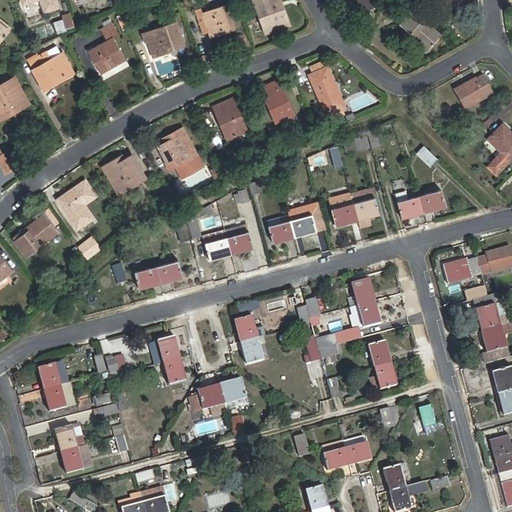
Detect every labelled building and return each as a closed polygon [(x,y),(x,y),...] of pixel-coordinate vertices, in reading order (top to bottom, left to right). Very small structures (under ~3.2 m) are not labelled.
[(56,0),(21,0),(23,5),(36,0),(40,0),(45,12),(59,7),(56,0)] [(253,0),(266,33),(290,24),(280,0),(253,0)] [(370,0),(343,0),(354,17),(374,4),(370,0)] [(205,21),(211,37),(234,29),(226,5),(208,12),(206,6),(195,10),(199,23),(205,21)] [(400,25),(429,50),(441,35),(413,10),(400,25)] [(70,13),(61,16),(65,28),(73,26),(70,13)] [(0,40),(10,27),(0,18),(0,40)] [(101,74),(126,60),(113,37),(119,34),(112,22),(100,29),(107,40),(88,51),(101,74)] [(177,22),(142,34),(145,42),(148,41),(153,57),(169,51),(167,48),(184,41),(177,22)] [(460,26),(455,31),(464,39),(469,33),(460,26)] [(46,50),(40,53),(45,63),(33,70),(44,90),(74,73),(63,53),(52,59),(46,50)] [(103,80),(130,66),(127,61),(101,75),(103,80)] [(346,107),(327,66),(309,75),(327,115),(329,115),(331,120),(344,114),(342,109),(346,107)] [(465,108),(492,93),(482,74),(455,89),(465,108)] [(30,104),(14,77),(0,85),(0,114),(6,112),(8,116),(30,104)] [(269,105),(272,104),(280,121),(294,115),(279,80),(264,86),(266,92),(263,93),(269,105)] [(248,131),(233,97),(228,99),(230,104),(214,110),(227,140),(248,131)] [(488,166),(496,175),(511,158),(511,132),(503,124),(488,139),(501,152),(488,166)] [(380,145),(376,130),(368,131),(372,147),(380,145)] [(188,137),(185,139),(182,134),(158,146),(167,162),(172,159),(183,178),(204,166),(188,137)] [(367,135),(354,139),(357,151),(370,147),(367,135)] [(429,165),(436,158),(424,146),(417,154),(429,165)] [(4,154),(0,155),(0,161),(6,173),(12,169),(4,154)] [(132,155),(126,159),(108,169),(111,175),(108,177),(118,194),(146,178),(132,155)] [(313,165),(326,162),(324,155),(311,158),(313,165)] [(347,183),(350,193),(372,187),(370,177),(347,183)] [(77,229),(93,218),(84,205),(97,196),(85,180),(57,199),(77,229)] [(257,182),(247,184),(250,196),(260,194),(257,182)] [(170,202),(180,189),(174,184),(164,197),(170,202)] [(372,187),(350,193),(353,203),(358,220),(369,217),(380,214),(372,187)] [(237,203),(250,200),(247,188),(234,191),(237,203)] [(441,190),(420,195),(424,213),(446,207),(441,190)] [(336,226),(358,220),(353,203),(350,193),(329,199),(336,226)] [(402,219),(424,213),(420,195),(397,201),(402,219)] [(319,201),(309,203),(317,231),(326,228),(319,201)] [(309,203),(288,209),(289,214),(291,220),(295,237),(317,231),(309,203)] [(213,209),(212,204),(187,218),(192,237),(202,235),(197,218),(213,209)] [(58,233),(43,214),(32,224),(34,227),(15,241),(27,256),(58,233)] [(267,220),(268,226),(291,220),(289,214),(267,220)] [(231,229),(248,224),(245,216),(229,221),(231,229)] [(358,220),(360,228),(371,225),(369,217),(358,220)] [(191,240),(185,219),(176,224),(181,242),(191,240)] [(273,243),(295,237),(291,220),(268,226),(273,243)] [(232,254),(227,237),(225,228),(203,234),(210,260),(232,254)] [(227,237),(232,254),(253,248),(248,231),(227,237)] [(92,241),(80,250),(86,258),(98,250),(92,241)] [(487,256),(477,258),(482,274),(511,265),(511,254),(510,247),(486,254),(487,256)] [(0,281),(13,271),(0,254),(0,281)] [(448,283),(482,274),(477,258),(467,261),(467,260),(444,265),(448,283)] [(178,260),(157,266),(161,283),(183,276),(178,260)] [(112,266),(116,277),(126,274),(122,263),(112,266)] [(139,289),(161,283),(157,266),(134,272),(139,289)] [(352,283),(358,305),(375,301),(369,279),(352,283)] [(468,300),(486,296),(484,286),(465,291),(468,300)] [(306,301),(310,318),(321,315),(316,298),(306,301)] [(76,309),(74,300),(65,303),(68,312),(76,309)] [(381,323),(375,301),(358,305),(364,327),(381,323)] [(495,303),(499,318),(506,316),(502,301),(495,303)] [(475,309),(481,331),(501,325),(499,318),(495,303),(475,309)] [(55,315),(63,313),(60,305),(53,308),(55,315)] [(297,308),(301,325),(311,323),(306,306),(297,308)] [(234,320),(240,342),(258,337),(252,315),(234,320)] [(511,333),(511,322),(501,325),(504,336),(511,333)] [(304,325),(305,334),(313,333),(312,324),(304,325)] [(504,336),(501,325),(481,331),(486,352),(482,354),(484,363),(509,356),(504,336)] [(361,338),(359,329),(335,334),(337,344),(361,338)] [(316,339),(319,349),(336,345),(337,344),(335,334),(316,339)] [(310,360),(321,357),(319,349),(316,339),(315,335),(304,337),(310,360)] [(152,355),(155,365),(164,363),(181,358),(175,336),(157,340),(161,353),(152,355)] [(264,359),(258,337),(240,342),(246,364),(264,359)] [(369,346),(374,367),(391,363),(385,341),(369,346)] [(338,354),(336,345),(319,349),(321,357),(321,358),(338,354)] [(102,354),(94,356),(99,373),(107,371),(102,354)] [(115,354),(105,357),(111,375),(120,372),(115,354)] [(181,358),(164,363),(169,384),(187,380),(181,358)] [(38,367),(44,389),(61,385),(55,363),(38,367)] [(398,384),(391,363),(374,367),(380,389),(398,384)] [(511,366),(492,371),(498,393),(511,389),(511,366)] [(241,377),(220,383),(225,404),(247,398),(241,377)] [(342,396),(337,377),(327,380),(332,399),(342,396)] [(76,404),(70,383),(61,385),(44,389),(49,411),(76,404)] [(192,412),(225,404),(220,383),(197,390),(199,395),(189,398),(192,412)] [(511,389),(498,393),(503,415),(511,413),(511,389)] [(21,394),(22,402),(42,399),(40,390),(21,394)] [(123,392),(115,395),(119,411),(128,409),(123,392)] [(95,398),(97,409),(98,409),(107,406),(115,404),(112,393),(95,398)] [(100,418),(119,413),(117,404),(115,404),(107,406),(98,409),(100,418)] [(426,434),(437,431),(435,424),(436,423),(431,404),(419,408),(426,434)] [(390,407),(380,410),(384,428),(395,425),(390,407)] [(291,410),(293,419),(300,417),(298,408),(291,410)] [(234,434),(247,432),(244,414),(231,416),(234,434)] [(60,451),(86,445),(83,435),(75,437),(72,425),(55,429),(60,451)] [(112,428),(115,437),(124,435),(121,425),(112,428)] [(299,456),(310,453),(304,434),(294,436),(299,456)] [(124,435),(115,437),(120,452),(128,450),(124,435)] [(496,463),(499,473),(500,473),(511,469),(511,444),(510,435),(491,440),(497,463),(496,463)] [(328,471),(350,465),(345,447),(343,440),(321,446),(328,471)] [(367,441),(345,447),(350,465),(372,459),(367,441)] [(86,445),(60,451),(66,473),(92,467),(86,445)] [(199,474),(196,459),(191,460),(194,474),(199,474)] [(383,469),(389,491),(406,486),(402,472),(407,471),(405,463),(383,469)] [(152,469),(136,473),(138,483),(155,478),(152,469)] [(511,505),(511,469),(500,473),(508,506),(511,505)] [(447,476),(430,481),(433,490),(449,485),(447,476)] [(413,496),(429,490),(425,480),(409,485),(413,496)] [(311,511),(329,506),(323,485),(305,489),(311,511)] [(169,511),(162,486),(141,492),(143,501),(146,511),(169,511)] [(412,508),(406,486),(389,491),(395,511),(412,508)] [(73,492),(70,499),(84,507),(87,501),(73,492)] [(87,506),(94,511),(99,506),(91,500),(87,506)] [(146,511),(143,501),(121,507),(122,511),(146,511)]
